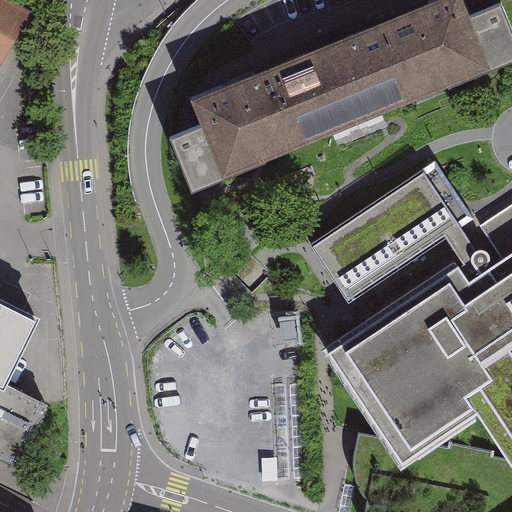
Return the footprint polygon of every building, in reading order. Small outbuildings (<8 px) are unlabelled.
[(469,0),(427,0),(192,94),(224,175),(496,65),(469,0)] [(0,54),(22,17),(23,18),(26,13),(22,10),(21,11),(12,6),(10,9),(0,3),(0,54)] [(320,241),(361,304),(462,237),(458,232),(421,174),(320,241)] [(511,196),(458,232),(462,237),(361,304),(330,324),(410,445),(475,402),(511,456),(511,196)] [(0,386),(4,389),(36,318),(0,300),(0,386)] [(4,389),(0,386),(0,456),(12,462),(12,461),(16,463),(46,403),(4,389)] [(300,417),(265,417),(266,478),(300,478),(300,417)] [(510,511),(511,511),(511,456),(492,453),(493,447),(449,439),(448,444),(435,441),(401,459),(383,430),(359,425),(354,446),(353,462),(358,479),(367,495),(363,511),(510,511)]
